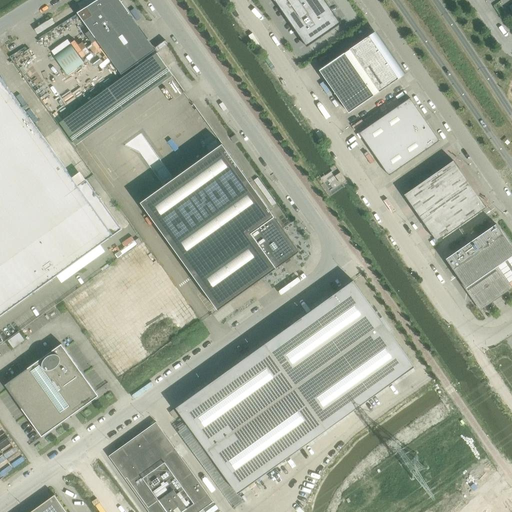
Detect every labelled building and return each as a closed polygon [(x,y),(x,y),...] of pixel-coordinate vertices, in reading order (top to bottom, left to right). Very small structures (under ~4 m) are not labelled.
[(99,0),(78,14),(120,76),(122,75),(114,64),(147,40),(119,0),(99,0)] [(274,0),(307,48),(324,36),(324,35),(341,24),(324,0),(274,0)] [(349,113),(406,74),(377,31),(320,70),(349,113)] [(71,45),(55,57),(68,75),(85,63),(71,45)] [(76,145),(173,76),(157,53),(60,123),(76,145)] [(0,316),(26,297),(27,298),(57,277),(101,246),(112,238),(111,237),(122,229),(98,197),(86,180),(78,186),(72,178),(0,76),(0,316)] [(440,141),(410,98),(360,133),(389,176),(440,141)] [(201,118),(197,121),(204,131),(208,128),(201,118)] [(223,144),(141,203),(218,310),(300,252),(223,144)] [(404,195),(436,242),(486,208),(453,161),(404,195)] [(346,180),(341,173),(336,176),(341,184),(346,180)] [(511,247),(496,224),(446,259),(466,288),(467,288),(466,286),(467,286),(481,305),(508,287),(494,267),(496,266),(508,284),(511,281),(511,247)] [(353,281),(176,408),(238,494),(415,367),(353,281)] [(19,332),(8,341),(13,349),(25,340),(19,332)] [(42,437),(45,435),(54,428),(67,419),(64,415),(96,392),(62,344),(5,385),(42,437)] [(174,410),(170,413),(175,419),(179,416),(174,410)] [(120,448),(109,456),(114,463),(125,479),(149,511),(199,511),(213,502),(182,458),(188,453),(185,448),(181,443),(175,448),(156,422),(120,448)] [(66,511),(55,496),(56,495),(55,495),(30,511),(66,511)]
